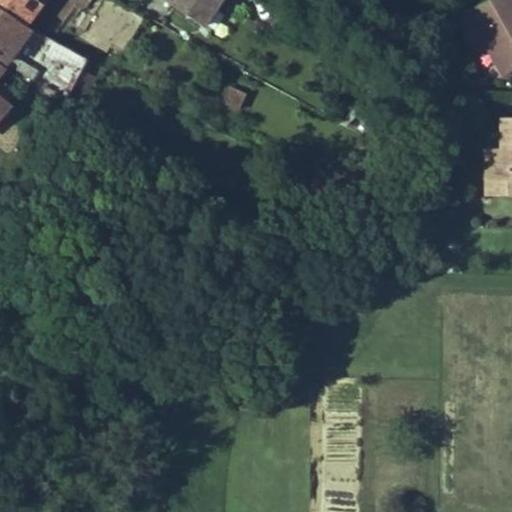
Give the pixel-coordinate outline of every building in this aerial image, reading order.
[(0,0),(0,5),(26,23),(42,0),(0,0)] [(208,0),(216,5),(219,0),(165,0),(166,0),(195,20),(208,0)] [(202,25),(216,5),(208,0),(195,20),(202,25)] [(511,0),(487,0),(469,11),(504,75),(511,70),(511,0)] [(38,70),(11,54),(30,27),(0,6),(0,57),(5,62),(33,79),(38,70)] [(79,25),(87,12),(78,6),(70,19),(79,25)] [(88,59),(55,41),(35,80),(67,99),(88,59)] [(0,74),(5,68),(0,64),(0,119),(10,107),(6,104),(12,95),(0,85),(0,74)] [(17,89),(0,75),(0,85),(12,95),(17,89)] [(231,105),(234,97),(227,94),(223,101),(231,105)] [(511,117),(502,117),(503,149),(488,149),(488,180),(511,179),(511,117)] [(511,179),(488,180),(488,195),(511,194),(511,179)] [(325,442),(323,511),(352,511),(354,443),(325,442)]
